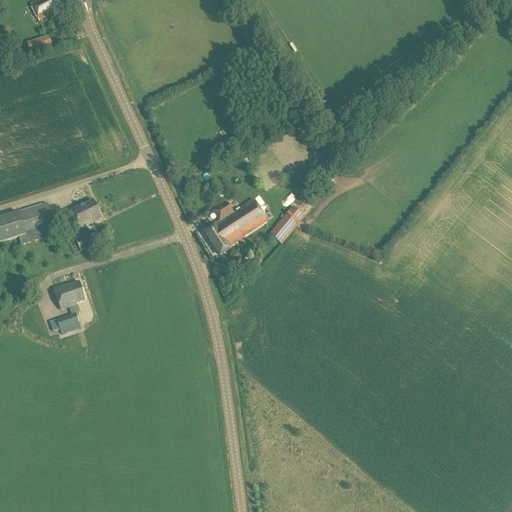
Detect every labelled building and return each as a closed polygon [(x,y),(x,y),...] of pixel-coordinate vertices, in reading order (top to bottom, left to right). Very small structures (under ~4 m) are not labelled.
[(55,18),(64,13),(57,0),(37,0),(30,4),(39,20),(49,15),(52,19),(55,18)] [(49,36),(34,41),(39,55),(53,51),(49,36)] [(229,165),(223,169),(226,175),(232,171),(229,165)] [(268,221),(254,199),(231,214),(225,205),(215,212),(221,222),(204,233),(220,256),(229,250),(228,248),(244,238),(243,237),(268,221)] [(78,231),(102,219),(93,200),(69,212),(78,231)] [(43,239),(41,231),(54,227),(47,205),(0,219),(0,244),(20,238),(22,246),(43,239)] [(285,240),(305,217),(293,207),(274,231),(285,240)] [(81,252),(100,243),(94,231),(75,240),(81,252)] [(104,254),(111,251),(107,244),(100,247),(104,254)] [(248,276),(262,262),(254,254),(240,268),(248,276)] [(87,271),(92,280),(101,276),(96,266),(87,271)] [(85,302),(79,284),(71,286),(71,285),(54,290),(61,311),(77,306),(77,304),(85,302)] [(62,336),(81,329),(76,314),(56,320),(62,336)] [(25,339),(42,347),(45,340),(28,332),(25,339)]
